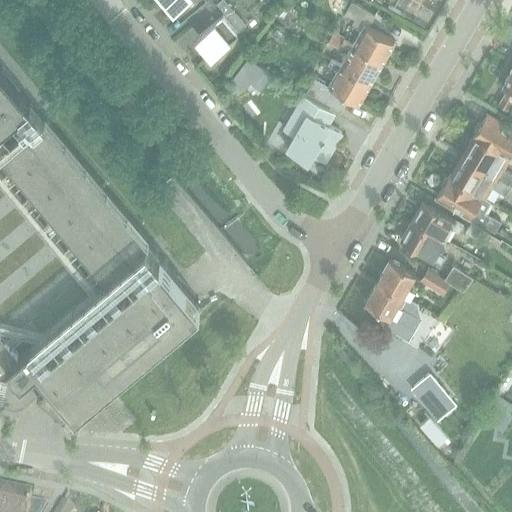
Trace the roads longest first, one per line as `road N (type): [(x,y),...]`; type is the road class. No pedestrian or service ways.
road 1 (residential): [(103,0),(298,228),(335,247)]
road 2 (unclassified): [(335,247),(480,0)]
road 3 (tertiary): [(203,476),(129,458),(70,460)]
road 4 (tertiary): [(70,460),(189,511)]
road 5 (unclassified): [(286,342),(263,371),(239,455)]
road 6 (unclassified): [(273,462),(290,361),(286,342)]
